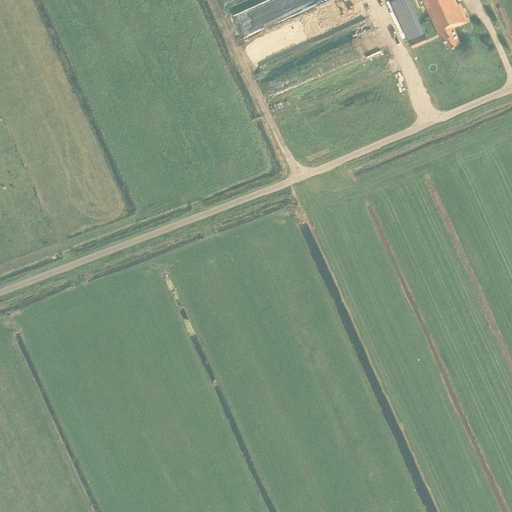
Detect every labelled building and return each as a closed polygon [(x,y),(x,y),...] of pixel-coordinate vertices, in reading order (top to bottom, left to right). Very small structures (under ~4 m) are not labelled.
[(424,29),(413,0),(395,0),(407,34),(424,29)] [(423,0),(431,16),(441,38),(443,37),(447,47),(460,41),(454,26),(468,20),(460,2),(458,3),(456,0),(423,0)] [(369,74),(371,81),(377,79),(380,87),(394,82),(392,76),(381,80),(378,71),(369,74)] [(381,109),(401,103),(397,89),(377,95),(381,109)] [(366,91),(354,100),(361,111),(374,102),(366,91)]
